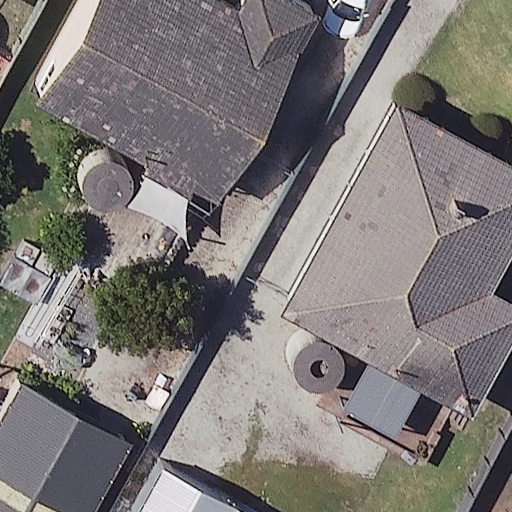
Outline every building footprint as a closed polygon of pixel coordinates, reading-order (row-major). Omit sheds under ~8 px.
[(75,0),(33,83),(216,177),(306,0),(75,0)] [(511,214),(511,151),(397,90),(286,296),(465,392),(511,303),(511,283),(483,268),(511,214)] [(459,405),(360,346),(325,405),(423,464),(459,405)] [(81,511),(125,430),(22,376),(0,417),(0,500),(22,511),(81,511)] [(224,511),(231,500),(156,458),(125,511),(224,511)]
